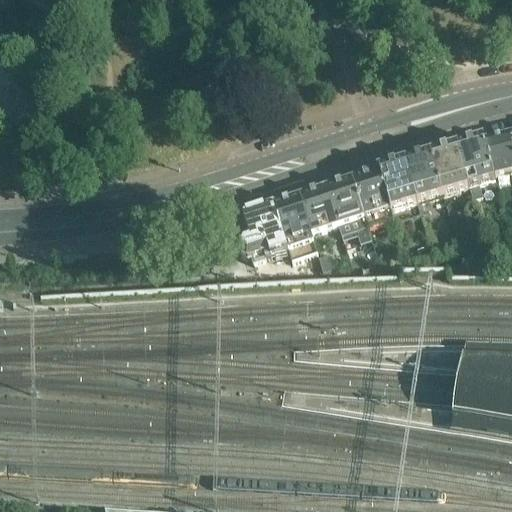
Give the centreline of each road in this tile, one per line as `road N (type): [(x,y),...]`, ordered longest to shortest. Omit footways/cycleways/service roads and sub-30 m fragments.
road 1 (primary): [(511,88),(429,106),(130,206),(0,221)]
road 2 (primary): [(0,235),(135,224),(511,106)]
